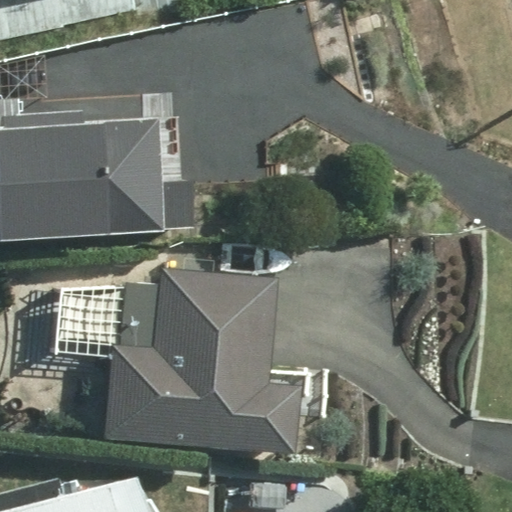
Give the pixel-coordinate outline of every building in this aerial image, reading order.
[(0,0),(0,40),(182,0),(0,0)] [(0,105),(131,80),(124,40),(0,63),(0,105)] [(0,236),(186,231),(184,172),(156,173),(154,123),(0,127),(0,236)] [(118,283),(111,440),(325,449),(328,373),(268,370),(272,271),(160,267),(160,285),(118,283)] [(141,511),(134,480),(62,496),(58,476),(0,488),(0,511),(141,511)]
